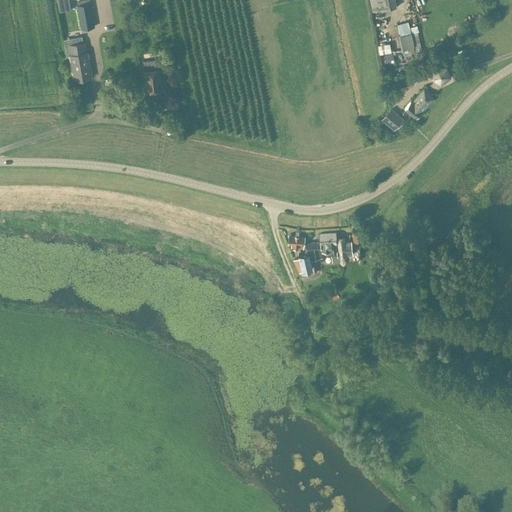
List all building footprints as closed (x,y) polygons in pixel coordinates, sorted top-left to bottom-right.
[(369,0),(372,12),(396,7),(395,0),(369,0)] [(95,27),(91,2),(77,4),(81,30),(95,27)] [(398,30),(400,36),(402,50),(403,49),(404,56),(406,55),(407,58),(412,57),(412,54),(422,51),(416,26),(415,26),(413,20),(408,21),(409,27),(408,28),(398,30)] [(69,44),(71,55),(75,80),(91,77),(86,52),(85,41),(69,44)] [(389,44),(378,46),(379,54),(391,52),(389,44)] [(395,63),(392,54),(385,56),(389,65),(395,63)] [(145,71),(144,71),(147,92),(162,90),(160,69),(158,59),(144,61),(145,71)] [(432,76),(431,79),(441,85),(449,78),(446,67),(446,62),(439,62),(439,67),(434,67),(433,69),(427,68),(426,74),(432,76)] [(104,79),(106,92),(115,91),(113,77),(104,79)] [(412,103),(406,109),(417,119),(423,113),(436,98),(425,89),(412,103)] [(394,130),(404,119),(391,108),(382,120),(394,130)] [(341,256),(339,256),(338,257),(336,232),(319,233),(320,242),(307,243),(307,246),(305,246),(306,253),(293,256),(300,269),(302,269),(302,270),(313,268),(311,258),(323,257),(322,252),(331,252),(331,257),(332,257),(332,262),(341,262),(341,256)] [(305,237),(289,235),(288,244),(291,245),(291,247),(304,248),(305,237)] [(339,256),(341,256),(347,256),(347,254),(352,253),(352,240),(346,240),(345,237),(338,238),(339,256)]
